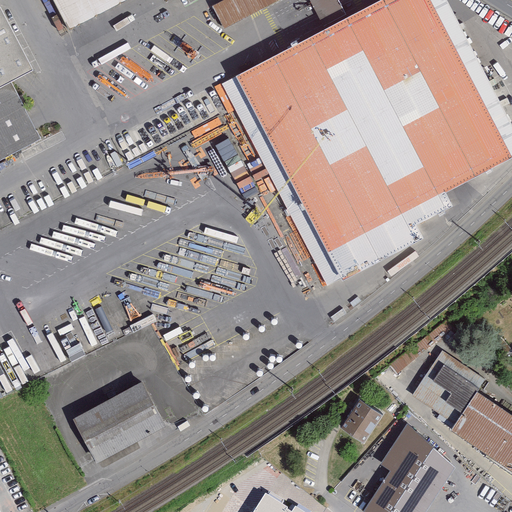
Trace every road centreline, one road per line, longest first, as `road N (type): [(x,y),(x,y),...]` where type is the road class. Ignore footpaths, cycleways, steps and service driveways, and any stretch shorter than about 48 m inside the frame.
road 1 (unclassified): [(61,511),(287,371),(511,185)]
road 2 (unknown): [(60,81),(223,0)]
